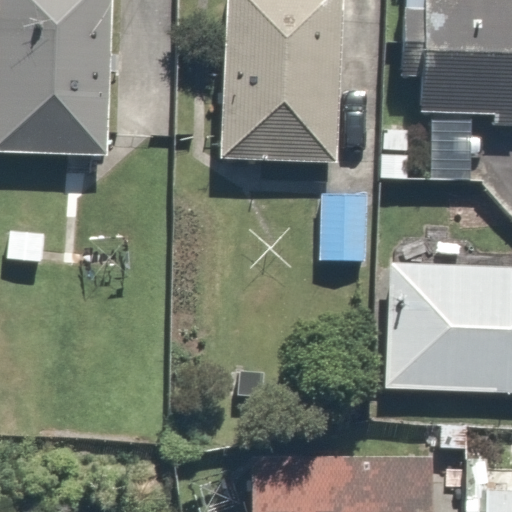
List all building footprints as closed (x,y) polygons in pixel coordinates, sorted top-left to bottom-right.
[(100,0),(0,0),(0,148),(92,154),(100,0)] [(329,0),(214,0),(208,155),(323,160),(329,0)] [(511,0),(412,0),(410,104),(511,107),(511,0)] [(359,257),(359,188),(303,187),(303,257),(359,257)] [(41,230),(0,228),(0,266),(40,268),(41,230)] [(362,389),(511,392),(511,259),(365,256),(362,389)] [(256,367),(208,364),(205,401),(253,405),(256,367)] [(227,430),(227,511),(403,511),(403,429),(227,430)]
